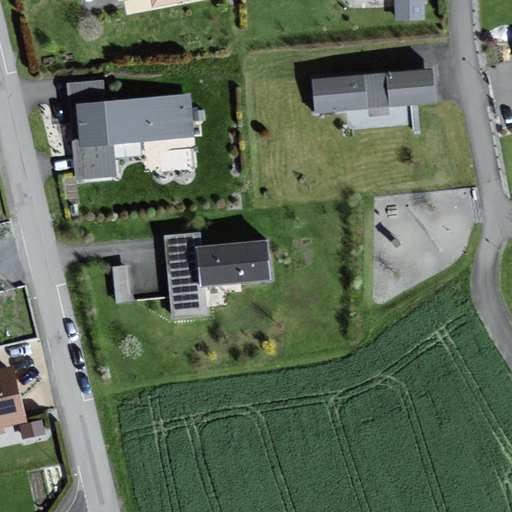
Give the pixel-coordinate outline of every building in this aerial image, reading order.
[(121,0),(123,3),(140,0),(147,0),(149,11),(211,0),(121,0)] [(397,0),(398,19),(426,19),(425,0),(397,0)] [(435,68),(314,79),(317,110),(437,99),(435,68)] [(108,80),(71,82),(77,180),(117,177),(116,158),(143,156),(142,142),(195,139),(192,96),(109,101),(108,80)] [(266,240),(203,246),(201,232),(168,235),(176,319),(214,316),(213,305),(227,303),(226,287),(270,283),(266,240)] [(19,368),(0,371),(0,439),(5,438),(3,431),(30,426),(19,368)]
